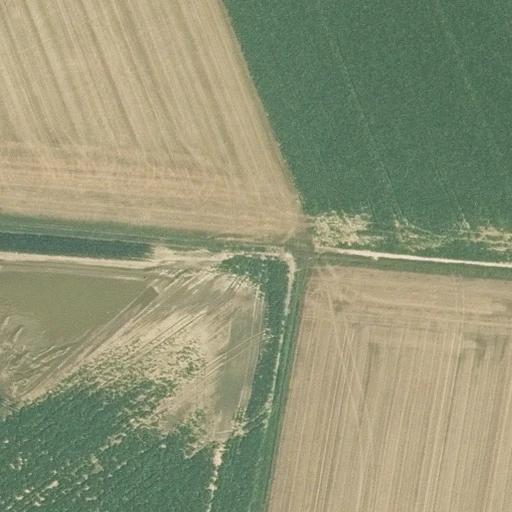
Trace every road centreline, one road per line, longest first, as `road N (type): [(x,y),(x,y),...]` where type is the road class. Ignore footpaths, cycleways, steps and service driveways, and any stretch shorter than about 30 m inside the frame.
road 1 (track): [(258,511),(302,260),(511,279)]
road 2 (track): [(302,260),(0,236)]
